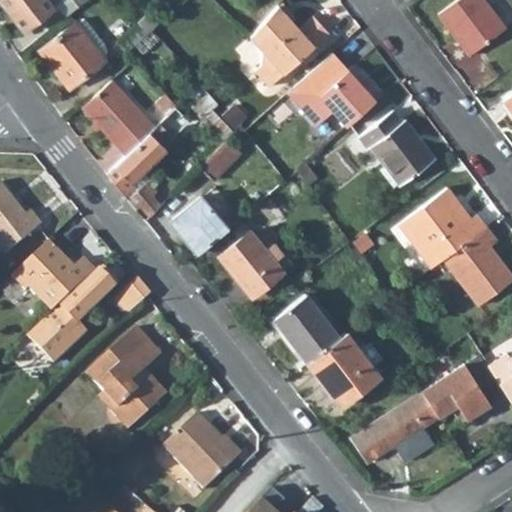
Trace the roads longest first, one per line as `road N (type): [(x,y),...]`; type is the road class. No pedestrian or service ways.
road 1 (tertiary): [(351,511),(17,93)]
road 2 (residential): [(511,195),(366,0)]
